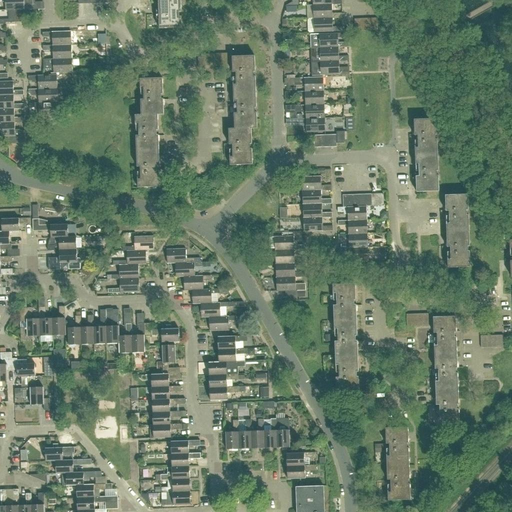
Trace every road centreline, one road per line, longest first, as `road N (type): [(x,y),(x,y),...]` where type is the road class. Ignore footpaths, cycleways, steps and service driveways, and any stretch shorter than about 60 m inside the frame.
road 1 (residential): [(215,479),(213,435),(194,410),(191,324),(172,300),(94,302),(69,278),(32,279)]
road 2 (unclassified): [(350,511),(340,451),(209,226)]
road 3 (residential): [(406,294),(389,158),(281,160)]
road 4 (unclassified): [(209,226),(0,171)]
road 5 (residential): [(184,151),(190,166),(204,161),(193,51),(217,49),(218,22)]
road 6 (residential): [(139,509),(75,431),(11,434)]
road 7 (residential): [(281,160),(275,20)]
road 8 (residential): [(399,398),(402,354),(383,338),(377,310),(381,296),(406,294)]
road 9 (residential): [(218,22),(142,57),(117,22)]
